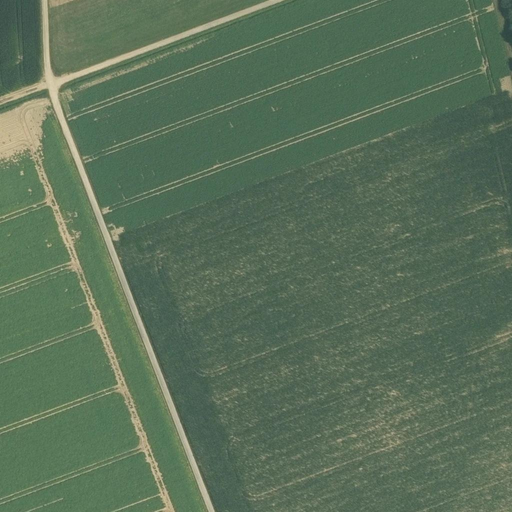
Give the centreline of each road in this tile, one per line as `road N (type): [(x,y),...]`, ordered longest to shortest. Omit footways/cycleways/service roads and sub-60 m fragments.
road 1 (track): [(45,0),(48,85),(211,511)]
road 2 (track): [(276,0),(0,103)]
